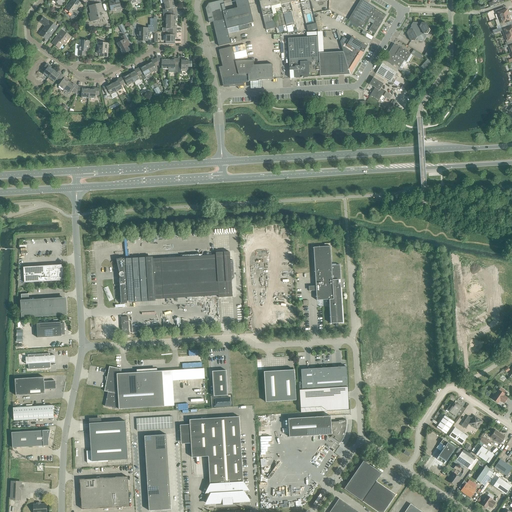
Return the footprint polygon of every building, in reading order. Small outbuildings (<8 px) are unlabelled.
[(71,0),(65,9),(72,15),(72,14),(76,17),(79,12),(75,10),(81,3),(76,0),(71,0)] [(116,0),(109,2),(111,11),(121,8),(121,10),(125,9),(123,3),(120,3),(118,0),(116,0)] [(226,11),(224,4),(222,0),(208,3),(205,8),(209,23),(213,22),(218,46),(230,43),(227,29),(238,26),(239,31),(248,29),(247,24),(253,23),(249,5),(226,11)] [(267,13),(272,12),(269,0),(258,0),(263,16),(268,15),(267,13)] [(272,14),(282,12),(279,0),(269,0),(272,12),(272,14)] [(287,12),(292,10),(291,5),(289,0),(279,0),(282,12),(282,14),(288,13),(287,12)] [(295,10),(302,7),(299,0),(289,0),(291,5),(292,10),(293,12),(293,13),(295,12),(295,10)] [(299,0),(302,7),(306,6),(311,17),(314,16),(314,17),(310,0),(299,0)] [(369,30),(375,34),(382,21),(385,16),(383,15),(383,14),(375,10),(376,8),(362,0),(360,0),(348,20),(363,29),(368,21),(373,24),(369,30)] [(162,10),(163,13),(170,12),(177,11),(175,4),(174,4),(173,1),(164,3),(165,9),(162,10)] [(88,13),(90,22),(102,19),(101,12),(103,12),(101,4),(89,6),(90,13),(88,13)] [(495,10),(498,19),(510,15),(508,10),(503,11),(502,8),(495,10)] [(166,16),(166,22),(175,22),(175,19),(176,19),(177,11),(170,12),(163,13),(163,16),(166,16)] [(291,12),(288,13),(282,14),(285,26),(294,24),(291,12)] [(268,15),(263,16),(266,30),(276,28),(272,14),(268,15)] [(498,19),(501,28),(508,25),(507,22),(511,21),(510,15),(498,19)] [(39,34),(44,38),(48,32),(51,34),(57,27),(49,21),(49,22),(43,17),(39,22),(45,26),(39,34)] [(169,32),(176,32),(176,26),(175,26),(175,22),(166,22),(166,28),(163,28),(162,32),(169,32)] [(430,30),(426,23),(421,23),(417,23),(417,22),(413,22),(411,26),(411,27),(409,29),(408,29),(406,33),(410,41),(423,41),(430,30)] [(122,24),(118,26),(121,32),(122,34),(126,32),(122,24)] [(138,41),(147,41),(147,36),(147,34),(148,34),(148,32),(153,32),(153,31),(153,25),(148,25),(148,28),(138,28),(138,32),(137,32),(137,36),(138,36),(138,41)] [(501,28),(504,36),(511,33),(511,27),(509,28),(508,25),(501,28)] [(62,30),(52,43),(59,49),(63,44),(65,45),(69,39),(66,37),(68,35),(62,30)] [(176,32),(169,32),(169,35),(165,35),(165,42),(175,42),(175,38),(176,38),(176,32)] [(117,43),(123,54),(123,53),(129,50),(129,51),(126,46),(129,44),(124,35),(120,37),(122,41),(118,43),(117,43)] [(320,76),(318,53),(317,36),(287,38),(290,78),(320,76)] [(340,42),(343,52),(349,72),(352,71),(354,68),(353,66),(355,65),(357,62),(357,60),(359,59),(361,56),(360,53),(359,52),(360,51),(363,52),(364,52),(367,46),(351,36),(349,41),(343,37),(340,42)] [(78,55),(85,56),(86,51),(89,51),(89,41),(80,41),(80,46),(79,46),(78,55)] [(100,53),(100,57),(107,57),(108,43),(98,43),(97,53),(100,53)] [(390,50),(392,51),(391,52),(389,51),(387,55),(389,56),(385,61),(393,66),(393,65),(394,64),(396,65),(397,66),(402,69),(406,62),(406,61),(410,54),(411,54),(394,44),(390,50)] [(430,46),(424,56),(430,59),(436,49),(430,46)] [(243,81),(244,81),(246,81),(246,79),(248,79),(248,81),(273,79),(272,64),(254,65),(253,60),(235,61),(232,47),(219,50),(223,67),(220,68),(224,87),(243,85),(243,81)] [(413,50),(411,54),(413,55),(418,58),(420,59),(422,56),(413,50)] [(343,52),(318,53),(320,76),(350,74),(349,72),(343,52)] [(150,63),(146,65),(151,73),(157,70),(155,67),(158,65),(156,58),(149,62),(150,63)] [(165,58),(156,58),(158,65),(161,65),(161,69),(168,69),(168,60),(165,60),(165,58)] [(172,60),(168,60),(168,69),(175,69),(175,66),(178,66),(178,59),(172,58),(172,60)] [(184,59),(178,59),(178,66),(178,73),(181,74),(181,69),(188,70),(188,60),(184,60),(184,59)] [(43,74),(48,78),(54,70),(51,68),(52,67),(46,63),(42,69),(45,71),(43,74)] [(376,73),(390,82),(396,72),(382,64),(376,73)] [(143,66),(137,69),(143,80),(146,79),(145,76),(151,73),(146,65),(143,67),(143,66)] [(132,73),(129,74),(134,83),(140,79),(140,80),(143,79),(143,80),(137,69),(132,71),(132,73)] [(56,79),(58,81),(62,75),(57,72),(57,73),(54,70),(48,78),(54,82),(56,79)] [(125,75),(120,78),(123,84),(126,83),(127,86),(134,83),(129,74),(126,76),(125,75)] [(58,86),(64,90),(70,82),(67,80),(67,79),(62,75),(58,81),(60,83),(58,86)] [(413,85),(416,81),(406,75),(403,79),(413,85)] [(115,82),(112,84),(116,92),(122,89),(122,88),(121,86),(123,84),(120,78),(114,81),(115,82)] [(383,84),(373,78),(369,84),(375,88),(370,95),(379,101),(385,91),(380,88),(383,84)] [(72,91),(76,94),(78,87),(73,83),(72,84),(70,82),(64,90),(70,94),(72,91)] [(116,92),(112,84),(109,85),(108,84),(102,87),(106,94),(109,92),(110,95),(116,92)] [(81,98),(88,98),(89,89),(85,89),(85,88),(78,87),(76,94),(81,94),(81,98)] [(89,89),(88,98),(95,99),(95,95),(98,95),(99,88),(92,88),(92,89),(89,89)] [(118,103),(109,107),(110,111),(119,106),(118,103)] [(358,242),(353,242),(354,258),(400,255),(400,247),(394,248),(394,247),(388,247),(388,246),(382,246),(382,245),(376,246),(376,244),(370,245),(370,243),(364,244),(364,243),(359,243),(358,242)] [(316,300),(329,300),(330,324),(335,323),(335,326),(336,326),(336,327),(337,327),(338,327),(338,326),(338,325),(338,323),(343,323),(340,284),(338,284),(338,280),(341,280),(340,265),(331,265),(330,246),(313,247),(316,300)] [(231,281),(234,277),(233,261),(230,261),(229,252),(216,253),(216,255),(124,261),(124,258),(117,259),(118,272),(121,272),(120,272),(119,273),(119,274),(119,275),(119,276),(120,276),(121,276),(121,279),(118,279),(120,304),(127,303),(127,301),(218,295),(218,297),(232,297),(231,281)] [(62,267),(51,266),(51,265),(23,267),(24,283),(62,280),(62,275),(62,267)] [(430,272),(361,277),(362,299),(431,295),(430,272)] [(22,313),(29,312),(29,316),(66,314),(65,299),(27,301),(27,294),(21,294),(22,313)] [(432,314),(364,318),(365,340),(434,336),(432,314)] [(36,323),(37,338),(62,336),(61,335),(65,335),(64,323),(61,323),(61,322),(36,323)] [(28,355),(28,370),(50,368),(50,360),(53,360),(53,356),(50,356),(49,354),(28,355)] [(435,355),(366,360),(368,382),(436,377),(435,355)] [(173,381),(205,379),(204,368),(120,373),(121,369),(109,366),(104,391),(108,392),(105,406),(117,409),(117,406),(119,406),(119,409),(174,406),(173,381)] [(302,390),(299,390),(300,408),(321,407),(327,411),(349,410),(347,387),(346,367),(301,369),(302,390)] [(212,371),(213,396),(227,395),(226,370),(212,371)] [(264,372),(265,402),(296,400),(294,370),(264,372)] [(15,379),(16,395),(45,394),(44,390),(54,389),(54,381),(44,381),(43,377),(15,379)] [(495,395),(492,399),(498,403),(499,400),(504,403),(507,398),(503,395),(504,394),(503,393),(505,391),(500,388),(499,390),(498,390),(495,395)] [(215,407),(216,407),(230,406),(230,397),(215,398),(215,407)] [(421,397),(375,401),(376,423),(411,420),(410,409),(422,408),(421,397)] [(455,416),(455,417),(461,407),(462,407),(457,404),(457,405),(455,404),(453,406),(450,404),(447,409),(446,409),(449,411),(449,412),(449,411),(449,412),(455,416)] [(53,405),(33,407),(33,419),(53,418),(53,405)] [(33,419),(33,407),(13,408),(13,420),(33,419)] [(436,427),(446,434),(454,422),(444,415),(436,427)] [(172,416),(136,418),(137,430),(173,428),(172,416)] [(288,418),(289,437),(331,434),(332,435),(332,436),(334,437),(333,438),(340,443),(344,435),(346,428),(346,420),(338,420),(338,421),(331,422),(330,416),(288,418)] [(461,426),(465,429),(469,424),(476,429),(482,421),(474,416),(472,418),(471,418),(468,416),(461,426)] [(189,420),(191,457),(208,456),(209,484),(206,491),(210,493),(206,500),(211,502),(211,503),(215,503),(215,502),(223,502),(223,503),(225,502),(227,501),(229,501),(229,502),(232,502),(232,501),(239,501),(239,502),(244,501),(244,500),(248,498),(243,491),(247,489),(243,482),(239,417),(189,420)] [(89,454),(86,454),(87,463),(108,462),(108,460),(127,459),(125,421),(95,423),(94,423),(89,423),(89,424),(89,431),(91,451),(89,451),(89,454)] [(449,436),(461,445),(467,436),(454,428),(449,436)] [(11,432),(12,448),(48,445),(48,433),(50,433),(50,430),(11,432)] [(490,437),(500,443),(504,437),(495,430),(490,437)] [(166,434),(144,436),(149,511),(171,509),(166,434)] [(436,459),(444,464),(455,448),(447,442),(445,446),(436,459)] [(475,454),(488,463),(494,455),(481,446),(475,454)] [(456,460),(468,469),(474,460),(461,452),(456,460)] [(494,467),(506,476),(511,467),(500,459),(494,467)] [(344,489),(362,501),(377,511),(383,511),(395,495),(376,481),(381,473),(363,461),(344,489)] [(476,480),(484,486),(492,473),(484,468),(476,480)] [(453,473),(447,481),(454,486),(460,477),(453,473)] [(79,479),(80,494),(81,509),(129,506),(127,476),(79,479)] [(493,486),(505,494),(511,486),(499,478),(493,486)] [(461,491),(470,497),(472,493),(474,489),(466,484),(461,491)] [(492,508),(495,503),(491,500),(492,499),(486,495),(480,504),(486,508),(488,505),(492,508)] [(329,511),(358,511),(339,498),(329,511)]
